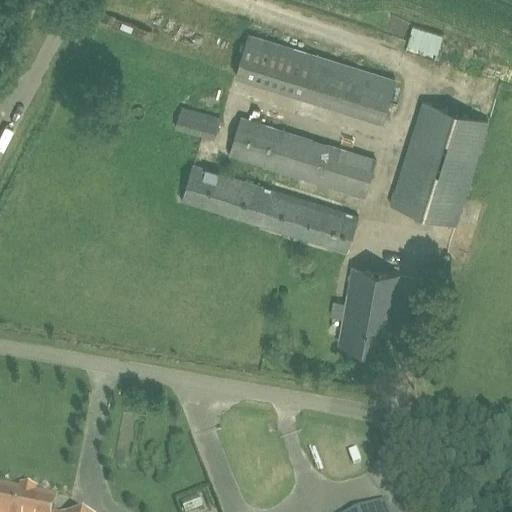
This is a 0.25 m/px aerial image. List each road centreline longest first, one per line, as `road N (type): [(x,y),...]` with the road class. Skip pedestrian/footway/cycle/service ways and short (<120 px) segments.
road 1 (unclassified): [(511,443),(0,347)]
road 2 (unclassified): [(0,144),(71,0)]
